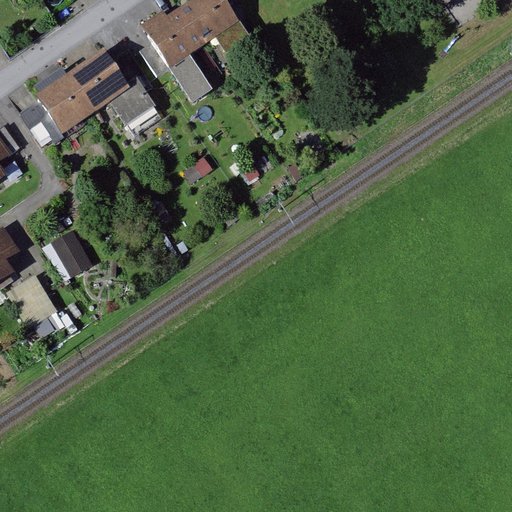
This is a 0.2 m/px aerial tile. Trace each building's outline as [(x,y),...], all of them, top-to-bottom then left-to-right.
[(223,0),(204,0),(147,40),(173,78),(219,46),(230,61),(254,44),(223,0)] [(111,58),(43,103),(70,144),(138,98),(111,58)] [(1,138),(0,138),(0,194),(12,186),(5,176),(20,165),(1,138)] [(9,239),(0,244),(0,294),(22,280),(16,270),(25,263),(9,239)] [(74,239),(56,250),(74,280),(92,269),(74,239)] [(27,330),(58,315),(39,276),(8,291),(27,330)]
